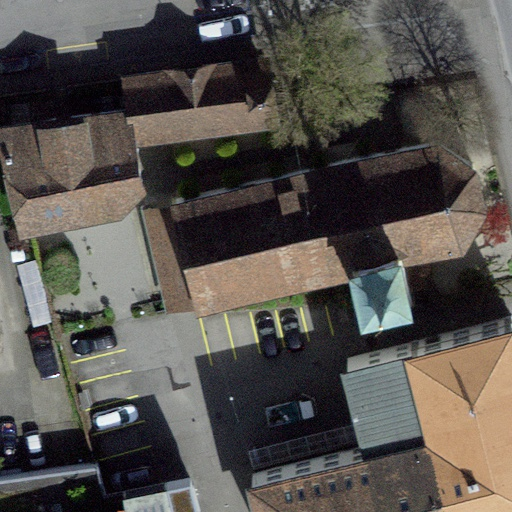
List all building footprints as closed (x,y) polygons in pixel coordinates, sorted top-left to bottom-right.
[(132,67),(138,101),(147,148),(289,122),(275,42),(203,55),(132,67)] [(157,204),(147,148),(138,101),(79,113),(8,125),(27,228),(65,221),(157,204)] [(459,143),(192,194),(201,245),(211,302),(365,267),(416,255),(479,240),(502,199),(493,160),(459,143)] [(416,255),(365,267),(376,314),(427,301),(416,255)] [(511,511),(511,320),(485,327),(367,356),(376,395),(386,435),(250,469),(260,511),(511,511)] [(0,511),(211,511),(203,478),(116,494),(107,463),(0,477),(0,511)]
